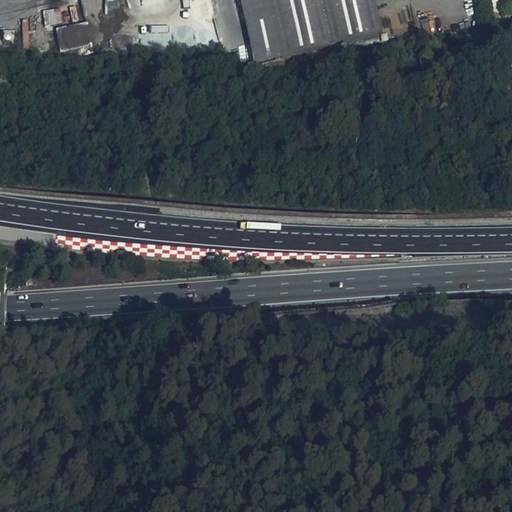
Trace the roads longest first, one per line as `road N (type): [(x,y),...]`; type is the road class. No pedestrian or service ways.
road 1 (motorway): [(511,240),(260,237),(0,208)]
road 2 (motorway): [(0,302),(511,271)]
